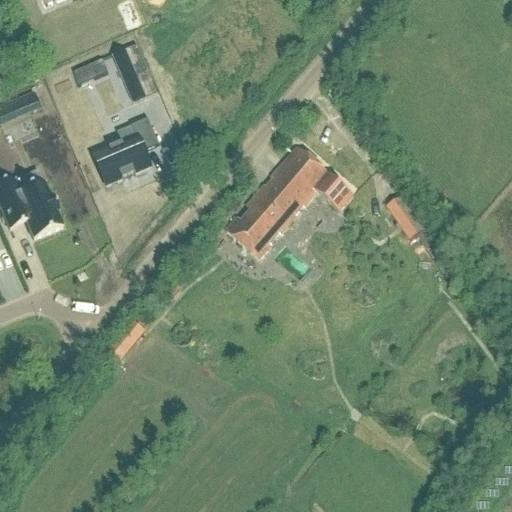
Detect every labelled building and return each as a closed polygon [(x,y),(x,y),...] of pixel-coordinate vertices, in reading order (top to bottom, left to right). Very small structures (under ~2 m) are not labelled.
[(41,0),(45,9),(64,0),(41,0)] [(131,0),(121,0),(115,3),(128,34),(144,28),(131,0)] [(137,50),(113,60),(124,87),(148,77),(137,50)] [(103,65),(73,78),(78,91),(108,78),(103,65)] [(122,148),(94,160),(107,192),(151,173),(144,156),(159,150),(148,124),(117,137),(122,148)] [(238,222),(226,236),(260,265),(318,198),(340,216),(352,202),(296,154),(247,212),(252,216),(243,227),(238,222)] [(62,232),(43,188),(19,198),(13,184),(0,189),(0,214),(7,230),(23,223),(33,245),(62,232)] [(284,316),(263,298),(245,319),(266,337),(284,316)]
